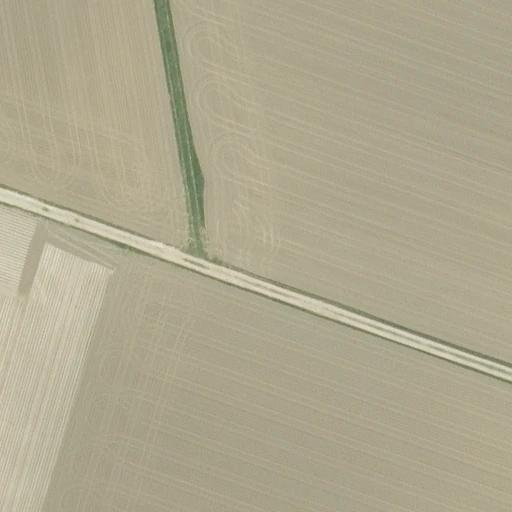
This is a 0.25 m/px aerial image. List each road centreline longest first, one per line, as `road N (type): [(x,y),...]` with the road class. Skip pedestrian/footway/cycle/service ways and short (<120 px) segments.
road 1 (track): [(0,194),(511,375)]
road 2 (track): [(158,0),(204,268)]
